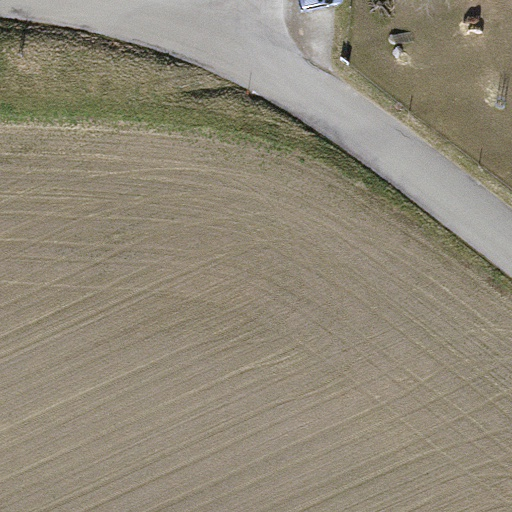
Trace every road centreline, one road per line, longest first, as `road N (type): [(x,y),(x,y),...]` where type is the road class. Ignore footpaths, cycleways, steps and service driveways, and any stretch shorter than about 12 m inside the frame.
road 1 (residential): [(220,29),(316,87),(511,242)]
road 2 (residential): [(75,0),(220,29)]
